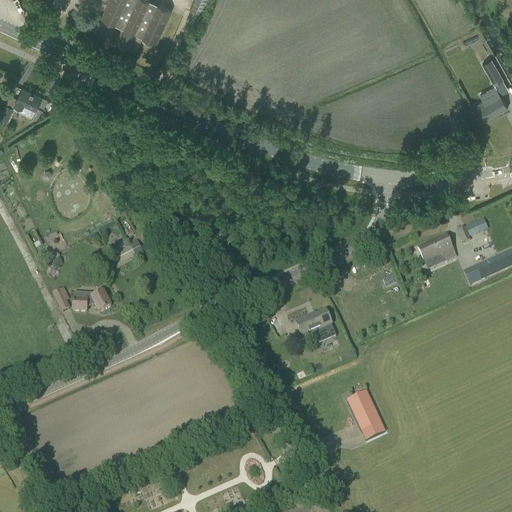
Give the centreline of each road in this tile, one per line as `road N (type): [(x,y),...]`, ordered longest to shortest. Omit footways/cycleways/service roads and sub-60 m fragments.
road 1 (tertiary): [(389,176),(287,156),(0,25)]
road 2 (track): [(82,81),(207,312)]
road 3 (tertiary): [(207,312),(363,242),(381,220),(389,176)]
road 4 (tertiary): [(0,411),(207,312)]
road 5 (unclassified): [(321,511),(207,312)]
road 6 (tertiary): [(389,176),(511,169)]
